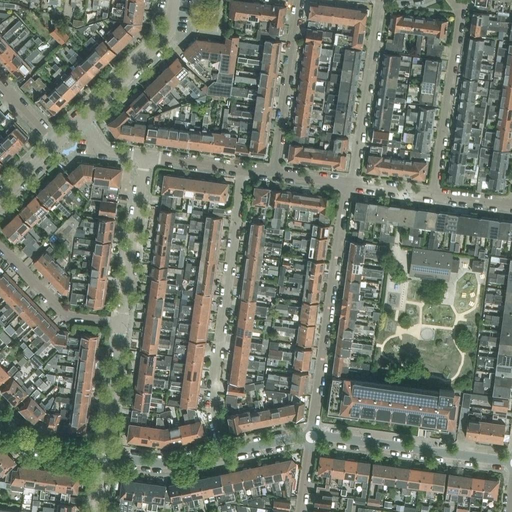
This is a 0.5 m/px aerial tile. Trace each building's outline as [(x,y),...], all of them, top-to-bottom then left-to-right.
[(110,12),(112,12),(113,7),(143,11),(143,9),(144,9),(145,0),(144,0),(126,0),(126,4),(117,3),(117,4),(111,3),(110,12)] [(244,1),(243,1),(242,1),(242,2),(240,1),(240,0),(238,0),(231,0),(230,8),(229,8),(228,16),(235,17),(234,27),(240,27),(240,22),(246,23),(247,18),(249,2),(249,1),(249,2),(244,2),(244,1)] [(498,12),(498,15),(501,15),(506,16),(508,16),(509,13),(503,12),(504,2),(503,1),(503,0),(507,0),(511,0),(510,0),(500,0),(498,12)] [(250,3),(250,2),(249,1),(249,2),(247,18),(246,23),(245,28),(251,29),(252,19),(259,20),(261,3),(253,2),(253,3),(250,3)] [(320,27),(323,5),(317,4),(317,3),(310,2),(309,8),(310,8),(309,12),(308,19),(311,19),(311,18),(316,19),(316,22),(309,21),(308,26),(320,28),(320,27)] [(256,38),(265,40),(274,41),(275,33),(282,34),(282,33),(283,25),(284,21),(285,21),(285,20),(286,9),(287,9),(287,8),(286,8),(284,6),(284,5),(275,4),(275,5),(271,4),(271,5),(265,4),(265,3),(261,3),(259,20),(256,38)] [(323,5),(320,27),(325,27),(326,21),(332,21),(334,6),(332,6),(328,5),(323,5)] [(334,6),(332,21),(338,22),(337,27),(342,28),(345,8),(340,7),(340,6),(336,6),(334,6)] [(124,14),(123,20),(142,23),(143,14),(142,14),(143,11),(113,7),(112,12),(124,14)] [(341,32),(341,33),(351,35),(352,35),(354,24),(356,9),(354,9),(354,8),(350,8),(345,8),(342,28),(342,32),(341,32)] [(335,33),(334,44),(357,47),(361,48),(363,37),(363,36),(364,36),(365,31),(364,31),(366,16),(367,17),(369,10),(361,9),(361,10),(356,9),(354,24),(352,35),(351,35),(341,33),(335,33)] [(501,15),(498,15),(497,15),(496,21),(488,20),(489,14),(478,13),(473,12),(473,13),(472,13),(471,20),(472,20),(472,23),(499,26),(500,21),(501,15)] [(387,43),(386,43),(386,49),(391,50),(397,51),(403,16),(403,15),(398,14),(397,13),(394,13),(393,14),(391,14),(389,29),(395,30),(394,40),(393,44),(387,43)] [(511,21),(511,23),(505,22),(506,16),(501,15),(500,21),(499,26),(511,27),(511,21)] [(405,31),(412,32),(414,18),(412,17),(411,16),(408,16),(407,17),(403,16),(397,51),(402,51),(405,31)] [(412,32),(417,33),(415,53),(420,53),(423,33),(425,19),(420,18),(420,17),(416,17),(416,18),(414,18),(412,32)] [(428,43),(428,44),(427,49),(426,55),(432,55),(431,55),(432,49),(436,20),(431,20),(431,19),(428,18),(427,19),(425,19),(423,33),(428,34),(426,43),(428,43)] [(443,50),(444,50),(444,45),(439,44),(440,36),(445,36),(448,21),(446,21),(445,20),(442,19),(441,20),(436,19),(436,20),(432,49),(431,55),(432,55),(442,56),(443,50)] [(0,39),(0,54),(10,44),(5,40),(23,23),(19,20),(2,36),(3,37),(0,39)] [(131,37),(137,31),(140,28),(141,24),(115,21),(113,22),(117,26),(113,30),(126,44),(132,38),(131,37)] [(499,31),(499,26),(472,23),(472,25),(470,25),(469,33),(470,33),(470,34),(475,34),(486,36),(487,29),(499,31)] [(58,25),(50,33),(61,45),(69,36),(58,25)] [(89,25),(77,29),(81,33),(90,26),(89,25)] [(511,27),(499,26),(499,31),(510,32),(509,38),(511,38),(511,27)] [(98,32),(113,48),(117,52),(118,51),(117,51),(119,49),(120,50),(126,44),(113,30),(108,35),(102,28),(98,32)] [(332,32),(330,32),(324,31),(312,29),(307,29),(306,35),(305,34),(305,39),(306,39),(305,41),(321,43),(322,36),(331,37),(330,43),(334,44),(335,33),(332,33),(332,32)] [(0,59),(5,64),(17,52),(13,48),(25,36),(28,33),(25,30),(22,33),(10,44),(0,54),(0,59)] [(234,73),(238,46),(239,36),(224,34),(224,35),(226,35),(225,44),(223,44),(220,59),(219,71),(221,71),(234,73)] [(243,36),(239,36),(238,46),(240,47),(246,48),(247,43),(242,42),(243,36)] [(110,59),(116,53),(115,53),(115,52),(103,40),(98,44),(91,37),(88,40),(107,60),(109,59),(110,59)] [(484,40),(474,38),(469,38),(469,39),(468,40),(468,42),(469,43),(468,47),(493,51),(494,46),(491,46),(483,45),(484,40)] [(5,64),(7,66),(6,66),(12,72),(25,60),(24,59),(22,56),(20,55),(33,42),(30,39),(17,52),(5,64)] [(209,58),(212,42),(209,42),(209,41),(196,39),(191,44),(202,57),(209,77),(211,77),(212,68),(208,67),(209,58)] [(106,62),(107,60),(88,40),(84,44),(91,51),(87,55),(100,69),(106,63),(106,62)] [(281,42),(274,41),(265,40),(264,46),(255,45),(255,44),(247,43),(246,48),(279,53),(280,48),(281,48),(282,45),(281,44),(281,42)] [(220,59),(223,44),(222,44),(222,43),(214,41),(214,42),(212,42),(209,58),(208,67),(212,68),(211,77),(218,78),(220,78),(221,71),(219,71),(220,59)] [(333,49),(331,49),(321,48),(321,43),(305,41),(305,42),(304,43),(304,46),(305,47),(304,52),(330,56),(332,56),(333,49)] [(511,42),(509,42),(508,48),(502,47),(498,47),(498,51),(511,53),(511,42)] [(29,61),(31,59),(33,56),(44,46),(41,43),(27,56),(24,59),(25,60),(12,72),(13,71),(14,73),(14,74),(19,80),(32,68),(32,67),(34,65),(29,61)] [(209,77),(202,57),(191,44),(185,50),(185,51),(183,53),(200,71),(206,77),(209,77)] [(360,61),(360,57),(361,56),(362,53),(361,52),(361,50),(345,48),(344,54),(339,53),(340,47),(335,46),(334,57),(360,61)] [(280,57),(279,56),(279,53),(246,48),(240,47),(239,52),(254,55),(255,53),(263,54),(263,56),(262,60),(262,61),(278,63),(278,61),(279,62),(280,57)] [(481,59),(482,56),(482,54),(493,55),(493,51),(468,47),(467,51),(466,52),(466,57),(481,59)] [(72,56),(76,52),(71,48),(68,51),(72,56)] [(511,53),(498,51),(497,55),(502,56),(507,56),(506,63),(511,63),(511,53)] [(100,69),(87,55),(83,59),(80,56),(76,52),(72,56),(92,76),(93,74),(94,75),(100,69)] [(319,61),(329,62),(330,56),(304,52),(303,57),(302,58),(302,61),(302,62),(302,64),(318,66),(319,61)] [(412,56),(408,56),(407,61),(400,60),(401,56),(401,55),(390,54),(385,53),(385,55),(384,56),(383,59),(384,60),(383,64),(410,67),(412,56)] [(71,70),(84,84),(90,78),(90,77),(92,76),(72,56),(69,59),(75,66),(71,70)] [(188,85),(193,91),(199,97),(206,95),(207,95),(207,94),(203,90),(202,91),(191,81),(185,76),(191,70),(178,57),(172,63),(172,64),(171,65),(170,65),(169,65),(188,85)] [(239,57),(238,61),(261,65),(260,71),(272,73),(277,73),(277,72),(278,71),(278,68),(277,67),(278,63),(262,61),(262,60),(239,57)] [(360,61),(334,57),(333,61),(337,61),(343,62),(342,68),(358,71),(358,69),(359,68),(360,66),(359,64),(360,61)] [(481,64),(481,59),(466,57),(465,61),(466,62),(465,66),(490,70),(491,65),(481,64)] [(442,60),(426,58),(425,65),(415,63),(414,68),(440,71),(441,67),(442,66),(442,63),(441,62),(442,60)] [(501,63),(501,62),(496,61),(495,71),(511,74),(511,63),(506,63),(501,63)] [(327,79),(328,72),(318,71),(318,66),(302,64),(302,65),(301,66),(301,69),(301,70),(301,76),(317,78),(317,77),(327,79)] [(406,71),(405,77),(409,78),(410,67),(383,64),(383,68),(382,69),(381,71),(382,73),(382,74),(398,76),(399,70),(406,71)] [(167,67),(161,73),(174,87),(179,82),(184,88),(188,85),(169,65),(169,66),(169,67),(168,68),(167,67)] [(464,76),(469,76),(478,78),(479,72),(489,73),(490,73),(490,70),(465,66),(465,70),(464,71),(463,74),(464,75),(464,76)] [(56,71),(76,91),(77,89),(78,90),(84,84),(71,70),(67,75),(59,67),(56,71)] [(331,73),(331,77),(357,81),(357,77),(358,76),(359,74),(358,72),(358,71),(342,68),(341,75),(331,73)] [(439,76),(440,71),(414,68),(412,68),(411,76),(414,77),(414,73),(423,74),(423,80),(438,82),(439,80),(440,80),(440,77),(439,76)] [(75,94),(74,93),(76,91),(56,71),(52,74),(57,80),(53,83),(55,86),(69,99),(75,94)] [(234,73),(221,71),(220,78),(218,78),(218,82),(214,81),(208,87),(207,94),(231,97),(231,95),(232,91),(232,86),(234,73)] [(511,74),(495,71),(494,75),(504,77),(503,83),(511,84),(511,74)] [(154,80),(153,81),(175,104),(179,103),(169,92),(174,87),(161,73),(155,79),(156,80),(155,81),(154,80)] [(236,76),(235,80),(235,81),(259,84),(275,86),(275,82),(276,81),(277,78),(276,77),(276,75),(271,75),(260,73),(259,79),(236,76)] [(380,85),(403,87),(404,83),(397,82),(398,76),(382,74),(382,76),(381,77),(380,79),(381,81),(380,85)] [(299,89),(325,92),(324,92),(325,86),(316,85),(317,78),(301,76),(300,79),(299,80),(299,82),(299,84),(299,89)] [(69,99),(55,86),(51,90),(38,77),(35,80),(35,81),(40,86),(60,106),(62,105),(62,106),(68,100),(69,99)] [(355,92),(355,90),(356,89),(357,86),(356,85),(357,81),(331,77),(330,81),(331,82),(340,83),(339,89),(355,92)] [(478,80),(463,77),(463,79),(462,80),(462,82),(463,83),(462,88),(487,92),(489,81),(485,80),(484,87),(477,86),(478,80)] [(410,81),(409,89),(437,93),(438,88),(439,88),(439,85),(438,84),(438,82),(423,80),(422,86),(412,85),(413,81),(410,81)] [(148,93),(158,102),(162,98),(170,106),(175,104),(153,81),(152,82),(153,83),(152,84),(151,83),(145,89),(148,93)] [(502,90),(490,88),(489,93),(511,96),(511,84),(503,83),(502,90)] [(232,86),(232,91),(273,96),(274,92),(275,93),(275,88),(275,86),(259,84),(258,90),(232,86)] [(378,92),(379,93),(379,95),(395,97),(396,91),(403,92),(403,88),(403,87),(380,85),(380,88),(379,90),(378,92)] [(58,109),(60,106),(40,86),(36,89),(42,95),(42,96),(41,95),(38,98),(39,98),(37,101),(40,104),(39,104),(44,110),(45,109),(51,115),(52,116),(58,109)] [(461,93),(460,94),(459,98),(475,101),(476,94),(487,95),(487,92),(462,88),(461,93)] [(314,97),(324,98),(325,92),(299,89),(298,93),(297,94),(297,97),(297,98),(297,100),(313,102),(314,97)] [(328,94),(327,98),(353,102),(354,98),(355,97),(355,94),(355,93),(355,92),(339,89),(338,95),(329,94),(328,94)] [(409,89),(408,94),(420,95),(419,102),(435,104),(436,102),(437,101),(437,99),(436,98),(437,93),(409,89)] [(159,106),(148,95),(144,91),(142,93),(130,104),(131,104),(127,108),(126,107),(126,108),(126,109),(125,110),(130,115),(133,119),(134,118),(135,117),(139,113),(138,112),(141,110),(144,107),(149,103),(155,110),(159,106)] [(193,91),(190,94),(195,99),(199,97),(193,91)] [(267,106),(272,107),(272,105),(273,104),(274,102),(273,100),(273,96),(232,91),(231,95),(257,99),(256,105),(267,106)] [(511,96),(489,93),(487,104),(490,104),(491,105),(492,98),(501,99),(500,106),(511,107),(511,96)] [(199,97),(195,99),(195,104),(205,105),(206,95),(199,97)] [(394,101),(401,102),(402,98),(395,97),(379,95),(378,99),(377,100),(377,103),(377,104),(377,105),(393,107),(394,101)] [(353,102),(327,98),(327,102),(337,103),(336,110),(352,112),(352,111),(353,110),(354,107),(353,106),(353,102)] [(475,101),(459,98),(459,103),(460,104),(459,109),(479,112),(484,113),(485,108),(474,107),(475,101)] [(313,102),(297,100),(297,101),(296,102),(296,105),(296,106),(295,111),(321,115),(322,110),(312,109),(313,102)] [(271,109),(266,108),(255,107),(255,113),(235,110),(236,104),(232,104),(230,115),(254,118),(254,117),(270,120),(271,116),(272,115),(272,112),(271,111),(271,109)] [(511,107),(500,106),(499,112),(494,112),(495,105),(491,105),(490,104),(488,115),(511,118),(511,107)] [(392,113),(393,107),(377,105),(377,107),(376,108),(375,111),(376,112),(376,116),(398,119),(399,115),(399,114),(392,113)] [(435,108),(430,107),(419,106),(419,112),(410,111),(411,109),(408,108),(407,115),(410,116),(433,119),(434,115),(435,114),(435,111),(434,110),(435,108)] [(133,119),(130,115),(125,110),(124,109),(123,110),(124,110),(116,117),(107,124),(116,138),(132,140),(133,140),(136,119),(135,117),(134,118),(133,119)] [(457,115),(457,117),(457,118),(457,119),(472,121),(473,115),(478,116),(479,112),(459,109),(458,114),(457,115)] [(160,114),(160,117),(165,118),(170,118),(171,110),(160,114)] [(350,123),(351,119),(352,118),(352,115),(352,114),(352,112),(336,110),(335,116),(325,114),(324,119),(350,123)] [(310,125),(311,118),(323,119),(323,115),(321,115),(295,111),(295,116),(294,117),(294,120),(294,121),(294,122),(310,125)] [(144,135),(147,117),(147,114),(142,114),(139,113),(135,117),(136,119),(133,140),(141,141),(141,140),(144,140),(144,135)] [(202,130),(200,148),(203,148),(203,149),(210,150),(210,149),(212,149),(215,133),(215,132),(207,131),(209,116),(204,115),(202,130)] [(498,120),(497,125),(497,127),(511,128),(511,118),(488,115),(487,118),(491,119),(494,119),(498,120)] [(223,116),(221,133),(215,132),(215,133),(212,149),(213,150),(213,151),(219,151),(220,150),(223,151),(227,124),(226,124),(227,120),(227,117),(223,116)] [(374,126),(390,129),(391,122),(398,123),(398,119),(376,116),(375,120),(374,121),(373,123),(374,125),(374,126)] [(409,120),(417,121),(416,128),(431,130),(432,128),(433,127),(433,124),(432,123),(433,119),(410,116),(409,120)] [(153,126),(148,125),(146,135),(146,140),(147,141),(153,142),(153,141),(156,142),(160,117),(154,117),(153,126)] [(163,127),(165,118),(160,117),(156,142),(160,142),(160,143),(165,144),(165,143),(167,143),(169,127),(168,127),(167,128),(163,127)] [(244,126),(244,127),(268,130),(269,126),(270,125),(271,122),(270,121),(270,120),(254,117),(254,118),(253,124),(244,122),(244,126)] [(334,124),(333,131),(349,133),(349,131),(350,130),(350,128),(350,126),(350,123),(324,119),(324,123),(334,124)] [(471,127),(472,121),(457,119),(456,130),(481,133),(482,129),(471,127)] [(177,145),(180,121),(175,120),(174,128),(169,127),(167,143),(168,143),(168,144),(173,145),(173,144),(177,145)] [(180,121),(177,145),(180,145),(180,146),(186,147),(186,146),(187,146),(189,130),(191,122),(185,122),(185,121),(182,121),(180,121)] [(191,122),(189,130),(187,146),(191,146),(191,147),(197,148),(197,147),(200,148),(202,130),(200,130),(201,126),(195,125),(195,121),(191,121),(191,122)] [(292,133),(297,133),(313,136),(314,131),(309,130),(310,125),(294,122),(294,124),(293,125),(292,128),(293,129),(292,133)] [(14,123),(10,127),(5,131),(8,135),(9,134),(20,146),(21,146),(20,146),(21,144),(22,145),(29,138),(21,131),(22,130),(17,125),(16,125),(14,123)] [(233,152),(235,152),(236,143),(237,137),(230,136),(231,125),(227,124),(223,151),(228,152),(229,153),(232,153),(233,152)] [(268,130),(244,127),(243,131),(252,132),(251,138),(267,140),(267,139),(268,138),(269,135),(268,134),(268,130)] [(496,133),(489,131),(485,131),(485,135),(511,139),(511,135),(511,134),(511,130),(511,129),(511,128),(497,127),(496,133)] [(407,133),(406,137),(430,140),(430,136),(432,135),(432,133),(431,131),(431,130),(416,128),(415,134),(407,133)] [(386,146),(387,146),(400,148),(401,142),(401,141),(388,139),(389,131),(379,130),(374,129),(372,141),(377,142),(387,143),(386,146)] [(474,141),(474,136),(480,137),(481,133),(456,130),(454,140),(475,143),(475,141),(474,141)] [(326,137),(325,142),(329,142),(330,138),(335,139),(337,137),(337,133),(326,132),(326,137)] [(15,152),(20,147),(21,146),(20,146),(9,134),(8,135),(4,138),(0,134),(0,141),(1,142),(12,153),(13,154),(12,153),(14,151),(15,152)] [(306,137),(292,135),(291,144),(289,144),(288,152),(290,152),(289,157),(288,157),(288,158),(289,158),(291,160),(290,161),(291,161),(291,160),(300,161),(304,139),(305,139),(306,137)] [(509,149),(509,148),(510,147),(511,144),(510,143),(511,139),(485,135),(484,139),(488,139),(495,140),(493,147),(509,149)] [(315,138),(306,137),(305,139),(304,139),(300,161),(303,162),(303,163),(311,164),(313,147),(308,146),(309,143),(314,144),(315,138)] [(346,153),(347,146),(348,139),(337,137),(335,139),(333,150),(334,150),(332,166),(341,167),(341,168),(342,168),(342,167),(344,165),(345,166),(345,165),(344,165),(345,159),(346,159),(346,153)] [(413,149),(428,151),(428,149),(430,148),(430,146),(429,145),(430,140),(406,137),(406,141),(414,143),(413,149)] [(264,156),(265,157),(267,146),(266,146),(267,140),(251,138),(250,145),(245,144),(238,144),(236,143),(235,152),(250,155),(251,156),(254,156),(255,155),(259,156),(260,157),(263,157),(264,156)] [(454,140),(454,141),(453,142),(453,144),(453,145),(453,150),(478,154),(479,149),(475,149),(476,146),(475,146),(475,143),(454,140)] [(0,156),(5,162),(5,161),(5,160),(6,159),(7,160),(13,154),(12,153),(1,142),(0,141),(0,156)] [(313,147),(311,164),(319,165),(319,164),(322,164),(325,142),(320,141),(319,147),(313,147)] [(329,149),(329,142),(325,142),(322,164),(324,165),(324,166),(332,167),(332,166),(334,150),(333,150),(329,149)] [(377,156),(370,155),(367,171),(369,171),(370,172),(373,172),(374,172),(379,172),(383,145),(382,145),(382,147),(376,146),(371,146),(370,151),(378,152),(377,156)] [(387,146),(386,146),(383,145),(379,172),(383,172),(385,174),(387,174),(388,173),(390,173),(392,158),(385,157),(386,147),(387,147),(387,146)] [(509,152),(509,151),(494,149),(493,154),(485,153),(486,148),(481,147),(479,157),(481,157),(507,161),(508,156),(509,156),(509,153),(509,152)] [(405,150),(400,149),(398,159),(392,158),(390,173),(392,174),(393,175),(395,175),(397,174),(401,175),(404,159),(405,150)] [(466,163),(467,156),(473,157),(478,158),(478,154),(453,150),(452,155),(451,156),(450,160),(466,163)] [(409,160),(404,159),(401,175),(403,175),(404,176),(406,176),(408,176),(412,176),(416,151),(411,151),(409,160)] [(424,178),(426,162),(420,161),(421,152),(416,151),(412,176),(412,177),(417,177),(418,178),(421,179),(422,178),(424,178)] [(491,162),(491,168),(506,170),(506,169),(507,168),(507,166),(507,165),(507,161),(481,157),(480,157),(479,157),(478,164),(478,165),(480,166),(483,166),(484,161),(491,162)] [(465,168),(466,163),(450,160),(449,165),(450,166),(450,171),(477,175),(478,170),(477,170),(473,170),(465,168)] [(104,187),(106,167),(78,163),(77,168),(75,170),(74,169),(68,175),(69,176),(79,187),(79,188),(86,195),(86,197),(89,199),(91,200),(101,201),(101,199),(102,193),(103,187),(104,187)] [(101,199),(112,200),(117,201),(119,184),(120,184),(122,172),(121,172),(121,169),(119,169),(119,168),(107,166),(107,167),(106,167),(104,187),(103,187),(102,193),(101,199)] [(479,174),(479,175),(505,179),(505,175),(506,174),(506,172),(506,171),(506,170),(491,168),(490,173),(484,172),(479,171),(479,174)] [(73,199),(77,195),(69,187),(73,183),(62,172),(61,172),(61,171),(55,177),(55,178),(53,180),(73,199)] [(448,182),(462,183),(463,177),(471,178),(477,179),(477,175),(450,171),(449,176),(448,177),(447,179),(448,180),(448,182)] [(165,208),(171,209),(176,176),(172,176),(171,175),(168,174),(167,175),(165,175),(163,187),(162,188),(162,190),(163,191),(163,192),(162,200),(161,200),(161,207),(165,208)] [(479,175),(478,179),(483,180),(489,181),(488,187),(503,189),(503,188),(504,187),(504,185),(504,184),(505,179),(479,175)] [(176,176),(171,209),(175,209),(177,194),(184,195),(186,178),(185,178),(184,177),(181,176),(179,177),(176,176)] [(186,178),(184,195),(190,195),(189,204),(193,205),(196,179),(193,179),(192,178),(188,177),(187,178),(186,178)] [(204,197),(207,181),(205,181),(204,179),(201,179),(200,180),(196,179),(193,205),(197,205),(198,196),(204,197)] [(51,181),(45,187),(57,199),(61,195),(69,203),(73,199),(53,180),(52,181),(51,181)] [(210,198),(209,207),(208,213),(213,214),(217,182),(213,182),(212,180),(209,180),(208,181),(207,181),(204,197),(210,198)] [(223,215),(224,209),(217,208),(218,201),(219,201),(219,199),(225,200),(225,199),(226,199),(227,196),(226,195),(228,184),(226,183),(225,182),(222,182),(221,183),(217,182),(213,214),(223,215)] [(265,223),(269,189),(263,188),(263,187),(257,186),(257,187),(255,187),(254,198),(253,198),(253,201),(253,202),(253,203),(263,204),(261,215),(252,214),(251,221),(265,223)] [(68,210),(57,199),(45,187),(45,188),(44,189),(43,188),(37,194),(38,195),(49,207),(54,202),(68,216),(71,213),(68,210)] [(277,218),(282,191),(277,190),(276,189),(273,189),(272,190),(271,189),(269,204),(276,205),(274,218),(277,218)] [(282,191),(277,218),(281,219),(283,206),(289,207),(291,193),(290,193),(290,191),(287,191),(286,192),(282,191)] [(291,193),(289,207),(296,208),(294,219),(298,219),(299,212),(299,208),(301,194),(297,193),(296,192),(293,192),(292,193),(291,193)] [(299,212),(298,219),(308,221),(312,196),(307,195),(307,194),(304,193),(303,194),(302,194),(301,194),(299,208),(306,209),(305,213),(299,212)] [(77,195),(73,199),(79,205),(83,202),(77,195)] [(312,196),(308,221),(312,221),(313,210),(320,211),(322,197),(321,197),(321,196),(318,195),(317,196),(312,196)] [(44,212),(48,208),(40,200),(36,197),(35,196),(29,202),(30,203),(28,205),(48,224),(55,232),(58,228),(51,221),(52,220),(44,212)] [(331,216),(331,215),(331,211),(332,211),(332,208),(332,207),(333,198),(322,196),(322,197),(320,211),(318,222),(325,223),(330,224),(331,216)] [(116,209),(117,203),(112,202),(101,201),(91,200),(91,204),(92,204),(100,206),(99,213),(115,216),(115,214),(116,213),(117,210),(116,209)] [(359,232),(353,231),(352,239),(356,240),(362,240),(364,229),(367,203),(365,203),(365,201),(358,200),(358,201),(357,201),(355,218),(361,218),(359,232)] [(367,203),(364,229),(368,230),(369,220),(376,220),(378,203),(370,202),(370,204),(367,203)] [(376,220),(382,221),(379,241),(384,241),(388,206),(386,206),(386,204),(378,203),(376,220)] [(36,220),(51,235),(55,232),(48,224),(28,205),(26,206),(20,212),(24,216),(32,224),(36,220)] [(396,223),(397,223),(399,207),(398,207),(398,206),(391,205),(391,207),(388,206),(384,241),(390,242),(389,244),(394,245),(395,236),(389,235),(390,222),(396,223)] [(400,224),(404,224),(410,225),(409,237),(413,237),(417,210),(414,210),(414,208),(407,207),(407,208),(402,207),(399,207),(397,223),(400,224)] [(179,216),(179,212),(160,209),(160,213),(159,214),(158,218),(159,219),(159,220),(174,222),(175,216),(179,216)] [(424,237),(418,236),(419,226),(425,227),(427,210),(420,209),(419,210),(417,210),(413,237),(412,245),(423,247),(424,237)] [(425,227),(431,228),(428,248),(433,248),(437,213),(435,212),(435,211),(427,210),(425,227)] [(440,229),(446,230),(448,214),(448,213),(440,212),(440,213),(437,213),(433,248),(437,249),(440,229)] [(33,244),(36,241),(37,240),(26,230),(30,225),(22,217),(19,214),(18,213),(12,219),(12,220),(11,222),(30,242),(33,244)] [(451,231),(450,241),(449,248),(454,249),(458,216),(456,215),(456,214),(448,213),(448,214),(446,230),(451,231)] [(80,222),(79,222),(73,215),(72,214),(63,224),(58,228),(58,229),(53,234),(68,249),(72,249),(74,235),(80,222)] [(461,216),(458,216),(454,249),(454,251),(460,252),(461,244),(459,242),(460,232),(466,233),(469,215),(461,214),(461,216)] [(218,217),(207,215),(206,222),(190,220),(190,224),(221,228),(222,224),(223,224),(223,220),(223,219),(223,218),(218,217)] [(469,215),(466,233),(472,234),(471,243),(476,244),(479,218),(477,218),(477,216),(469,215)] [(114,221),(114,219),(109,219),(99,217),(98,222),(90,221),(82,220),(80,226),(89,227),(113,230),(113,226),(114,227),(115,221),(114,221)] [(476,244),(475,249),(474,254),(474,256),(484,257),(485,251),(485,249),(480,249),(480,245),(481,235),(487,236),(489,218),(482,217),(481,219),(479,218),(476,244)] [(487,236),(493,236),(491,253),(495,254),(500,221),(497,221),(497,219),(489,218),(487,236)] [(174,222),(159,220),(158,224),(157,225),(157,229),(157,230),(157,231),(173,233),(174,226),(177,227),(183,228),(183,234),(186,234),(188,224),(174,222)] [(500,254),(502,238),(508,238),(510,221),(502,220),(502,221),(500,221),(495,254),(500,254)] [(265,223),(251,221),(250,226),(249,227),(248,230),(249,231),(249,232),(266,235),(265,236),(266,236),(266,231),(273,232),(274,228),(270,228),(264,227),(265,224),(265,223)] [(26,245),(30,242),(11,222),(9,224),(8,223),(2,229),(3,230),(9,236),(8,237),(13,242),(14,241),(18,238),(18,237),(26,245)] [(324,225),(305,222),(304,226),(312,227),(312,233),(323,235),(328,236),(328,232),(329,231),(330,228),(329,227),(329,226),(324,225)] [(221,228),(190,224),(189,228),(204,230),(203,236),(220,239),(220,238),(221,237),(222,234),(221,232),(221,228)] [(96,238),(106,240),(111,241),(112,239),(113,239),(113,234),(112,233),(113,230),(89,227),(89,232),(96,233),(96,238)] [(173,233),(157,231),(157,234),(156,235),(155,239),(156,240),(156,242),(171,243),(172,237),(186,239),(186,234),(183,234),(173,233)] [(248,243),(272,246),(272,242),(265,241),(266,236),(265,236),(266,235),(249,232),(249,234),(248,234),(247,238),(248,239),(248,243)] [(220,239),(203,236),(203,243),(194,241),(195,235),(190,235),(189,245),(218,249),(219,245),(220,244),(220,241),(220,240),(220,239)] [(327,238),(322,237),(311,235),(311,241),(302,240),(301,244),(326,248),(326,244),(327,243),(328,240),(327,239),(327,238)] [(403,236),(402,244),(412,245),(413,237),(409,237),(403,236)] [(111,242),(106,242),(79,238),(78,242),(94,244),(93,251),(93,252),(110,254),(110,253),(111,253),(112,247),(111,247),(111,242)] [(349,250),(380,254),(385,255),(387,245),(382,245),(381,250),(374,249),(374,250),(365,248),(366,243),(356,241),(351,241),(351,242),(350,242),(349,246),(351,247),(350,250),(349,250)] [(25,246),(22,249),(29,257),(33,253),(37,249),(33,244),(30,242),(26,245),(25,246)] [(154,250),(154,251),(154,252),(170,254),(171,248),(180,249),(181,245),(171,243),(156,242),(155,245),(154,246),(154,250)] [(246,253),(251,254),(263,256),(264,249),(271,250),(272,246),(248,243),(247,247),(246,248),(246,251),(246,252),(246,253)] [(309,255),(320,257),(324,258),(325,256),(326,255),(326,252),(325,251),(326,248),(301,244),(300,248),(309,249),(309,255)] [(201,257),(217,260),(217,259),(218,258),(219,254),(218,253),(218,249),(189,245),(188,249),(193,250),(199,251),(202,251),(201,257)] [(53,249),(50,246),(37,258),(33,262),(35,264),(39,269),(53,257),(49,253),(53,249)] [(271,250),(271,254),(280,255),(281,247),(272,246),(271,250)] [(110,254),(93,252),(93,251),(74,248),(73,253),(93,256),(92,262),(92,263),(108,265),(108,264),(109,265),(110,258),(109,258),(110,254)] [(448,281),(450,271),(458,272),(459,260),(451,259),(452,253),(413,248),(410,276),(448,281)] [(380,254),(349,250),(349,251),(350,251),(349,254),(348,254),(348,258),(349,258),(349,260),(364,262),(364,256),(379,258),(380,254)] [(153,263),(168,265),(169,259),(179,260),(180,256),(170,254),(154,252),(154,256),(153,257),(152,261),(153,262),(153,263)] [(263,258),(246,255),(246,257),(245,258),(244,261),(245,262),(244,266),(269,269),(270,265),(262,264),(263,258)] [(56,260),(53,257),(39,269),(44,275),(45,274),(47,275),(63,259),(60,256),(56,260)] [(511,258),(499,257),(499,261),(510,263),(509,269),(511,269),(511,258)] [(63,259),(47,275),(48,277),(48,278),(52,283),(66,270),(62,266),(66,262),(63,259)] [(216,263),(217,262),(200,259),(199,266),(192,265),(192,263),(187,262),(186,264),(186,268),(215,273),(216,269),(217,268),(217,265),(216,263)] [(324,263),(324,261),(308,259),(307,265),(295,263),(295,267),(295,268),(307,269),(323,271),(323,268),(324,267),(325,264),(324,263)] [(92,263),(92,262),(74,260),(74,264),(91,267),(90,273),(90,274),(106,276),(107,275),(108,275),(108,269),(107,269),(108,265),(92,263)] [(347,268),(346,269),(382,274),(383,270),(363,267),(364,262),(349,260),(348,261),(347,261),(347,265),(348,265),(347,268)] [(483,267),(484,261),(473,260),(473,265),(472,270),(483,272),(483,267)] [(182,280),(183,270),(181,269),(157,266),(152,265),(152,269),(151,270),(150,274),(151,275),(151,276),(166,278),(167,271),(177,273),(176,279),(182,280)] [(243,275),(243,276),(260,279),(260,272),(269,273),(269,269),(244,266),(244,270),(243,271),(242,274),(243,275)] [(489,266),(488,277),(497,278),(497,273),(494,273),(495,267),(489,266)] [(215,277),(215,273),(186,268),(184,279),(189,279),(190,279),(191,273),(196,274),(195,280),(198,280),(198,281),(214,283),(214,282),(215,281),(215,278),(215,277)] [(293,277),(321,281),(322,277),(323,277),(323,274),(322,273),(323,271),(307,269),(306,275),(294,273),(293,277)] [(361,280),(362,275),(382,278),(382,274),(346,269),(346,270),(347,270),(347,273),(346,273),(345,277),(346,277),(346,278),(361,280)] [(508,275),(497,273),(497,278),(511,279),(511,269),(509,269),(508,275)] [(68,294),(68,289),(70,276),(68,275),(66,274),(69,272),(66,270),(52,283),(58,289),(59,288),(60,289),(59,290),(62,293),(68,294)] [(89,278),(88,284),(105,287),(105,285),(106,286),(107,279),(106,279),(106,276),(90,274),(90,273),(73,271),(72,275),(89,278)] [(10,277),(5,272),(0,276),(0,289),(11,280),(9,278),(10,277)] [(175,284),(166,283),(166,278),(151,276),(150,283),(151,283),(151,285),(178,289),(178,285),(181,286),(182,280),(176,279),(175,284)] [(260,279),(243,276),(243,278),(242,279),(241,282),(242,283),(241,287),(275,291),(275,287),(259,285),(260,279)] [(298,282),(297,287),(304,288),(304,289),(320,291),(320,290),(321,290),(322,285),(321,285),(321,281),(293,277),(289,277),(289,281),(298,282)] [(344,287),(344,288),(371,291),(372,288),(372,287),(360,286),(361,280),(346,278),(346,280),(345,280),(344,284),(345,284),(345,287),(344,287)] [(496,282),(507,284),(506,290),(511,290),(511,279),(497,278),(496,281),(496,282)] [(211,294),(212,294),(212,292),(213,291),(214,288),(213,287),(214,283),(198,281),(198,280),(195,280),(190,279),(189,279),(189,284),(197,285),(196,291),(211,294)] [(0,295),(2,294),(5,298),(18,286),(13,281),(12,282),(11,280),(0,289),(0,295)] [(88,288),(87,295),(103,297),(104,296),(105,296),(106,289),(105,289),(105,287),(88,284),(73,282),(73,285),(77,285),(77,287),(88,288)] [(178,289),(151,285),(150,288),(149,288),(148,294),(165,297),(165,291),(177,293),(178,289)] [(7,309),(24,293),(22,292),(23,291),(18,286),(5,298),(8,302),(4,306),(7,309)] [(257,293),(260,293),(259,294),(275,296),(275,291),(241,287),(241,291),(240,292),(239,295),(240,296),(240,298),(256,300),(257,293)] [(303,299),(318,301),(319,300),(320,299),(320,296),(319,295),(320,291),(304,289),(304,288),(297,287),(292,287),(292,291),(303,292),(303,299)] [(343,291),(342,296),(344,296),(343,297),(359,299),(362,299),(362,295),(373,297),(373,295),(373,291),(371,291),(344,288),(345,289),(344,292),(343,291)] [(194,301),(211,303),(212,297),(211,297),(211,294),(196,291),(189,290),(182,289),(182,294),(181,299),(187,300),(187,299),(188,299),(188,295),(195,296),(194,301)] [(505,295),(495,294),(494,299),(511,301),(511,290),(506,290),(505,295)] [(86,301),(86,306),(87,306),(88,306),(90,307),(91,306),(102,308),(102,306),(103,306),(104,300),(103,300),(103,297),(87,295),(72,292),(70,303),(76,304),(77,298),(86,299),(86,301)] [(18,312),(28,303),(31,300),(26,294),(25,295),(24,293),(7,309),(3,313),(7,317),(15,309),(18,312)] [(148,301),(148,303),(148,304),(175,307),(176,303),(164,302),(165,297),(148,294),(147,301),(148,301)] [(341,306),(367,310),(367,306),(358,304),(359,299),(343,297),(343,298),(341,298),(341,302),(342,303),(342,306),(341,306)] [(267,311),(273,311),(274,312),(276,302),(271,301),(271,307),(256,305),(256,300),(240,298),(239,304),(240,304),(240,307),(267,311)] [(181,308),(209,312),(209,309),(210,310),(211,303),(194,301),(193,306),(186,305),(187,300),(181,299),(181,304),(182,304),(181,308)] [(493,303),(504,304),(503,311),(511,311),(511,301),(494,299),(493,303)] [(33,301),(29,305),(20,313),(23,317),(19,321),(22,324),(39,309),(37,307),(38,306),(33,301)] [(318,304),(318,303),(313,302),(302,301),(301,306),(290,305),(289,309),(317,313),(317,309),(318,308),(319,306),(318,304)] [(147,306),(146,313),(162,315),(163,310),(174,311),(175,307),(148,304),(148,307),(147,306)] [(340,310),(339,315),(340,315),(340,316),(341,316),(346,317),(356,318),(357,313),(366,314),(367,310),(341,306),(340,307),(341,307),(341,310),(340,310)] [(237,316),(254,318),(255,313),(266,315),(267,311),(240,307),(239,310),(238,310),(237,316)] [(209,312),(181,308),(181,312),(180,312),(179,317),(184,318),(184,313),(193,314),(192,319),(208,321),(209,315),(208,315),(209,312)] [(40,311),(39,309),(22,324),(16,331),(19,334),(30,324),(33,327),(46,315),(41,310),(40,311)] [(299,321),(315,323),(316,321),(317,321),(317,318),(316,317),(317,313),(289,309),(289,313),(300,314),(299,321)] [(511,311),(503,311),(503,316),(492,315),(491,319),(511,322),(511,311)] [(145,319),(146,319),(145,322),(172,326),(173,322),(161,320),(162,315),(146,313),(145,319)] [(51,320),(46,315),(33,327),(36,331),(32,334),(36,338),(52,322),(50,321),(51,320)] [(264,329),(265,325),(257,324),(258,319),(254,318),(237,316),(237,322),(238,322),(237,325),(264,329)] [(339,325),(363,329),(364,324),(355,323),(356,318),(346,317),(341,316),(341,317),(339,317),(339,321),(340,321),(340,325),(339,324),(339,325)] [(178,322),(177,326),(206,330),(206,328),(207,328),(208,321),(192,319),(191,324),(178,322)] [(511,322),(491,319),(491,324),(501,325),(501,331),(511,332),(511,322)] [(43,337),(46,341),(58,330),(59,329),(54,323),(53,324),(52,322),(36,338),(32,342),(35,345),(43,337)] [(172,326),(145,322),(145,325),(144,325),(143,331),(160,333),(160,328),(171,330),(172,330),(172,326)] [(315,326),(315,325),(299,323),(298,329),(286,327),(286,331),(314,335),(315,335),(314,334),(314,331),(315,330),(316,327),(315,326)] [(237,328),(236,328),(235,334),(251,336),(252,331),(264,333),(264,329),(237,325),(237,328)] [(354,331),(363,332),(374,334),(374,330),(370,329),(363,329),(339,325),(339,326),(339,329),(338,329),(337,333),(338,334),(338,335),(353,337),(354,331)] [(201,339),(206,340),(207,333),(206,333),(206,330),(177,326),(177,330),(176,336),(181,337),(182,331),(190,332),(189,338),(201,339)] [(52,341),(59,348),(61,347),(64,344),(66,344),(67,342),(67,337),(68,331),(62,331),(61,331),(60,331),(58,330),(46,341),(43,344),(46,347),(51,343),(50,342),(52,341)] [(143,338),(143,341),(168,344),(169,344),(170,340),(159,338),(160,333),(143,331),(142,338),(143,338)] [(297,336),(296,343),(312,345),(313,344),(314,343),(314,340),(313,339),(314,336),(315,335),(314,335),(286,331),(285,335),(286,335),(297,336)] [(489,335),(489,340),(511,343),(511,332),(501,331),(500,337),(489,335)] [(82,333),(81,338),(81,339),(67,337),(67,342),(80,344),(97,346),(97,343),(98,344),(99,337),(98,337),(98,335),(88,334),(87,333),(84,333),(83,333),(82,333)] [(235,344),(262,347),(262,343),(251,341),(251,336),(235,334),(234,341),(235,341),(235,344)] [(7,335),(2,340),(6,344),(11,340),(7,335)] [(336,343),(336,344),(360,348),(361,343),(352,342),(353,337),(338,335),(338,336),(337,336),(336,340),(337,340),(337,343),(336,343)] [(205,342),(200,341),(189,339),(188,345),(180,344),(180,338),(177,338),(176,338),(175,347),(203,351),(204,349),(205,342)] [(511,343),(489,340),(488,345),(499,346),(498,352),(511,353),(511,343)] [(141,350),(157,352),(158,347),(168,348),(168,344),(143,341),(143,343),(142,343),(141,350)] [(283,355),(283,351),(279,350),(280,342),(270,341),(269,349),(268,353),(283,355)] [(97,347),(97,346),(80,344),(80,347),(76,347),(75,350),(69,349),(68,353),(75,354),(75,356),(95,359),(96,354),(97,354),(98,348),(97,347)] [(249,355),(250,349),(261,351),(262,347),(235,344),(234,346),(233,346),(232,352),(249,355)] [(335,348),(335,352),(336,352),(336,354),(350,356),(350,355),(351,350),(360,351),(360,348),(336,344),(336,345),(337,345),(336,348),(335,348)] [(28,347),(24,351),(30,357),(34,353),(28,347)] [(187,353),(186,358),(203,361),(204,354),(203,354),(203,351),(175,347),(174,351),(187,353)] [(312,351),(312,349),(307,348),(296,347),(295,352),(283,351),(283,355),(310,359),(311,355),(312,354),(312,352),(312,351)] [(140,361),(140,362),(167,365),(170,366),(172,356),(168,355),(166,355),(165,361),(156,359),(157,354),(145,352),(140,352),(139,358),(140,359),(140,361)] [(232,362),(259,365),(260,361),(248,360),(249,355),(232,352),(231,359),(232,359),(232,362)] [(486,358),(486,361),(511,364),(511,353),(498,352),(497,357),(486,356),(486,358)] [(334,355),(334,359),(335,359),(334,363),(358,367),(369,368),(370,363),(369,363),(350,361),(350,356),(336,354),(335,355),(334,355)] [(35,355),(29,360),(34,364),(39,359),(35,355)] [(77,367),(93,370),(94,369),(95,369),(96,362),(95,362),(95,359),(75,356),(68,355),(67,360),(78,361),(77,367)] [(283,355),(282,359),(294,360),(293,367),(309,369),(309,367),(310,366),(311,364),(310,363),(310,359),(283,355)] [(174,366),(201,370),(201,367),(202,367),(203,361),(186,358),(185,363),(178,362),(174,362),(174,366)] [(511,364),(486,361),(485,365),(496,366),(495,372),(495,373),(511,375),(511,364)] [(155,368),(166,369),(167,365),(140,362),(140,364),(139,364),(138,371),(154,373),(155,368)] [(231,364),(230,371),(246,373),(247,368),(259,369),(259,365),(232,362),(232,364),(231,364)] [(333,371),(333,372),(333,373),(338,373),(348,375),(348,370),(362,372),(361,376),(368,377),(369,368),(358,367),(334,363),(334,367),(333,367),(332,371),(333,371)] [(3,366),(0,369),(0,383),(3,380),(5,380),(17,369),(14,365),(7,371),(3,366)] [(77,372),(76,377),(75,378),(92,380),(92,379),(93,379),(94,373),(93,373),(93,370),(77,367),(67,366),(66,370),(77,372)] [(184,372),(183,377),(200,379),(201,373),(200,373),(201,370),(174,366),(172,366),(171,370),(184,372)] [(8,398),(21,385),(16,380),(22,374),(18,370),(6,382),(7,384),(5,386),(2,390),(2,391),(3,393),(8,398)] [(154,373),(138,371),(137,377),(138,377),(138,380),(165,383),(165,379),(153,378),(154,373)] [(229,381),(228,381),(228,383),(234,383),(244,384),(245,384),(245,382),(252,381),(252,379),(246,378),(246,373),(230,371),(229,379),(230,379),(229,381)] [(308,373),(303,373),(293,371),(292,377),(269,374),(268,378),(307,383),(307,380),(309,379),(309,376),(308,375),(308,373)] [(484,377),(483,382),(510,385),(510,383),(511,383),(511,380),(511,375),(495,373),(490,372),(489,378),(484,377)] [(47,374),(46,375),(54,384),(55,375),(47,374)] [(171,375),(170,384),(198,388),(198,385),(199,386),(200,379),(183,377),(183,382),(176,381),(177,376),(171,375)] [(92,383),(92,380),(75,378),(76,377),(65,376),(64,381),(75,382),(74,388),(74,389),(90,391),(91,390),(92,390),(93,383),(92,383)] [(40,377),(34,383),(38,387),(44,381),(40,377)] [(450,421),(455,422),(457,405),(456,405),(457,401),(453,401),(454,391),(439,389),(439,392),(333,377),(332,384),(330,384),(329,390),(331,390),(329,400),(328,400),(327,405),(328,406),(327,413),(358,417),(359,411),(419,420),(418,425),(449,430),(450,421)] [(290,391),(305,393),(306,393),(306,392),(307,391),(307,388),(306,387),(307,383),(268,378),(267,378),(266,388),(274,389),(275,383),(291,385),(290,391)] [(165,383),(138,380),(137,382),(136,382),(135,389),(151,391),(152,386),(164,388),(165,383)] [(475,380),(473,391),(483,393),(484,386),(483,386),(483,382),(475,381),(475,380)] [(44,381),(38,387),(42,390),(48,385),(44,381)] [(483,382),(483,386),(484,386),(493,387),(492,394),(504,395),(509,396),(509,395),(510,395),(511,388),(509,388),(510,385),(483,382)] [(32,383),(25,390),(21,385),(8,398),(13,403),(15,403),(16,404),(19,401),(21,398),(23,399),(35,387),(32,383)] [(169,388),(182,390),(181,396),(198,398),(199,391),(198,391),(198,388),(170,384),(169,388)] [(245,387),(244,387),(233,385),(228,385),(227,393),(232,394),(247,396),(245,387)] [(90,393),(90,391),(74,389),(74,388),(64,387),(63,391),(74,393),(73,398),(73,399),(89,401),(89,400),(90,400),(91,394),(90,393)] [(21,411),(26,416),(38,404),(39,403),(34,398),(41,392),(37,388),(25,400),(25,403),(23,405),(20,408),(20,409),(21,411)] [(135,396),(135,398),(135,399),(164,403),(164,399),(151,396),(151,391),(135,389),(134,396),(135,396)] [(277,391),(272,391),(266,390),(268,398),(273,397),(276,407),(270,408),(273,422),(275,422),(275,423),(279,422),(279,421),(283,420),(278,396),(277,391)] [(293,419),(290,404),(284,405),(282,397),(286,396),(285,393),(277,391),(283,420),(286,420),(286,421),(291,420),(291,419),(292,418),(293,419)] [(464,392),(462,407),(469,408),(471,396),(471,393),(464,392)] [(305,395),(292,393),(291,401),(291,404),(290,404),(293,419),(302,417),(303,408),(305,408),(305,405),(304,403),(304,402),(305,395)] [(508,403),(509,398),(471,393),(471,396),(474,397),(474,398),(492,401),(491,407),(502,409),(507,409),(507,408),(509,407),(509,404),(508,403)] [(231,396),(226,395),(225,402),(231,403),(233,414),(227,415),(228,421),(229,421),(232,432),(240,430),(240,429),(242,429),(237,403),(238,396),(231,396)] [(49,400),(49,401),(44,405),(45,406),(44,408),(39,403),(38,404),(26,416),(31,421),(33,422),(34,423),(37,419),(39,417),(41,417),(49,409),(48,409),(50,407),(54,398),(53,396),(49,400)] [(59,402),(72,403),(71,409),(88,412),(88,411),(89,411),(90,404),(89,404),(89,401),(73,399),(73,398),(59,396),(58,401),(59,401),(59,402)] [(169,399),(168,404),(196,407),(195,407),(196,404),(197,404),(198,398),(181,396),(180,401),(171,399),(169,399)] [(237,403),(242,429),(245,428),(245,429),(253,428),(253,427),(250,412),(249,410),(244,411),(241,396),(238,396),(237,403)] [(149,410),(150,405),(155,406),(155,407),(157,407),(156,411),(160,412),(163,410),(164,403),(135,399),(134,401),(132,408),(149,410)] [(264,409),(262,399),(258,400),(263,424),(267,424),(267,425),(271,424),(271,423),(273,422),(270,408),(264,409)] [(254,401),(255,406),(249,408),(250,412),(253,427),(255,426),(256,427),(260,426),(260,425),(263,424),(258,400),(254,401)] [(46,424),(46,429),(47,429),(47,430),(49,430),(53,430),(55,431),(55,430),(56,430),(57,422),(59,423),(59,421),(60,414),(58,414),(58,413),(55,412),(56,404),(54,404),(51,409),(49,411),(49,413),(45,416),(45,419),(47,421),(46,424)] [(194,422),(192,413),(195,412),(195,409),(186,408),(187,413),(188,413),(194,439),(197,438),(197,439),(198,439),(198,438),(204,437),(204,438),(205,438),(203,428),(202,428),(201,421),(194,422)] [(71,411),(71,410),(61,409),(60,414),(59,421),(86,425),(86,422),(87,422),(88,415),(87,415),(87,414),(71,411)] [(505,424),(500,424),(500,423),(501,417),(501,418),(506,418),(507,411),(502,411),(493,409),(492,421),(492,422),(493,423),(491,439),(490,439),(496,440),(497,442),(500,442),(501,441),(503,441),(504,430),(506,429),(506,426),(505,425),(505,424)] [(132,410),(130,424),(127,441),(128,441),(128,440),(135,441),(135,442),(136,442),(136,441),(139,441),(143,412),(143,411),(132,410)] [(481,412),(479,412),(474,411),(472,411),(469,410),(465,436),(478,438),(481,421),(480,421),(481,415),(482,415),(482,414),(481,412)] [(143,411),(143,412),(139,441),(142,442),(142,443),(149,444),(151,427),(145,426),(147,412),(143,411)] [(170,427),(169,428),(165,428),(162,417),(167,416),(166,411),(160,413),(160,435),(159,444),(163,445),(163,446),(164,446),(164,445),(165,445),(166,446),(173,444),(173,443),(170,427)] [(155,427),(151,427),(149,444),(156,445),(156,444),(159,444),(160,435),(160,413),(159,414),(157,413),(155,427)] [(187,413),(183,414),(185,424),(181,425),(180,421),(179,421),(184,442),(191,441),(191,440),(194,439),(188,413),(187,413)] [(173,422),(171,415),(167,416),(167,417),(169,428),(170,427),(173,443),(176,443),(176,444),(184,442),(179,421),(173,422)] [(480,421),(481,421),(478,438),(484,438),(485,440),(488,441),(489,439),(490,439),(491,439),(493,423),(492,422),(492,421),(486,420),(486,417),(485,415),(482,415),(481,415),(480,421)] [(60,426),(68,427),(67,431),(68,431),(68,432),(70,432),(70,433),(75,433),(75,434),(77,434),(77,433),(85,434),(86,425),(59,421),(59,423),(57,422),(56,430),(60,430),(60,426)] [(0,462),(8,455),(9,454),(3,448),(2,449),(1,448),(2,447),(1,446),(0,447),(0,462)] [(12,465),(16,462),(10,456),(9,456),(8,455),(0,462),(0,472),(2,475),(6,471),(11,467),(12,465)] [(318,467),(318,472),(319,472),(327,474),(326,483),(330,484),(331,474),(334,458),(332,458),(332,457),(330,456),(323,455),(323,457),(321,456),(320,468),(318,467)] [(334,458),(331,474),(339,475),(338,485),(341,485),(342,486),(343,476),(346,460),(344,459),(344,458),(335,457),(335,458),(334,458)] [(291,459),(281,462),(284,479),(287,497),(291,498),(293,477),(294,477),(295,471),(294,471),(295,463),(291,459)] [(346,460),(343,476),(351,477),(350,487),(354,487),(356,477),(358,461),(356,461),(357,460),(348,459),(347,460),(346,460)] [(358,461),(356,477),(363,478),(362,488),(367,489),(370,468),(370,463),(368,463),(369,462),(360,460),(359,462),(358,461)] [(278,480),(284,479),(281,462),(280,461),(274,462),(274,463),(271,464),(277,491),(280,490),(278,480)] [(268,463),(261,465),(265,483),(271,482),(273,492),(277,491),(271,464),(268,464),(268,463)] [(375,464),(373,463),(371,480),(378,481),(377,491),(382,491),(385,465),(384,465),(384,464),(375,463),(375,464)] [(388,482),(395,483),(397,467),(395,467),(396,466),(387,464),(387,465),(385,465),(382,491),(386,492),(388,482)] [(11,467),(6,471),(5,481),(0,480),(0,486),(11,488),(10,490),(24,491),(27,467),(27,466),(19,465),(18,470),(13,469),(11,467)] [(257,495),(260,495),(258,484),(265,483),(261,465),(254,466),(254,467),(251,468),(257,495)] [(24,493),(28,494),(29,484),(35,485),(37,469),(38,468),(29,467),(29,468),(27,467),(27,466),(27,467),(24,491),(24,493)] [(401,496),(405,496),(409,468),(408,468),(408,467),(399,466),(399,467),(397,467),(395,483),(403,484),(401,494),(401,496)] [(42,487),(40,498),(44,499),(48,470),(46,470),(46,469),(38,468),(38,469),(37,469),(35,485),(35,486),(42,487)] [(241,470),(245,487),(251,486),(253,496),(257,495),(251,468),(248,469),(248,468),(241,469),(242,470),(241,470)] [(411,468),(411,469),(409,468),(405,496),(405,502),(409,503),(410,495),(412,485),(419,486),(421,470),(420,470),(420,469),(411,468)] [(423,469),(423,470),(421,470),(419,486),(427,487),(425,497),(430,498),(433,472),(432,472),(432,471),(430,470),(423,469)] [(50,471),(48,470),(44,499),(48,499),(50,488),(56,489),(58,471),(50,470),(50,471)] [(231,472),(229,473),(232,490),(234,489),(239,488),(241,499),(243,498),(244,504),(248,503),(244,487),(245,487),(241,470),(238,471),(238,470),(231,471),(231,472)] [(58,471),(56,489),(62,490),(61,501),(65,501),(69,473),(66,473),(66,472),(58,471)] [(444,490),(446,474),(444,473),(444,472),(435,471),(435,472),(433,472),(430,498),(434,498),(436,489),(444,490)] [(65,501),(69,502),(70,491),(77,492),(79,475),(79,474),(71,472),(71,473),(69,473),(65,501)] [(229,473),(220,474),(224,492),(225,498),(226,501),(237,503),(234,489),(232,490),(229,473)] [(451,491),(459,492),(461,476),(459,475),(459,474),(453,473),(450,473),(450,474),(448,474),(445,500),(450,500),(451,491)] [(214,494),(215,494),(218,505),(226,503),(226,501),(225,498),(224,492),(220,474),(210,476),(210,477),(211,480),(214,494)] [(463,492),(471,493),(473,477),(471,477),(471,476),(463,475),(463,476),(461,476),(459,492),(457,502),(462,502),(463,492)] [(214,494),(211,480),(210,477),(207,477),(207,476),(200,478),(203,496),(209,495),(210,503),(215,502),(214,494)] [(475,494),(483,495),(485,479),(483,479),(484,478),(475,476),(475,478),(473,477),(471,493),(469,503),(474,504),(475,494)] [(203,496),(200,478),(192,479),(192,480),(190,481),(195,506),(199,506),(197,498),(203,496)] [(487,478),(487,479),(485,479),(483,495),(482,505),(486,506),(487,496),(496,497),(497,497),(497,492),(496,492),(498,481),(496,480),(496,479),(487,478)] [(130,511),(132,499),(135,480),(134,480),(134,481),(130,481),(130,480),(125,479),(125,480),(124,480),(122,481),(122,482),(121,482),(121,486),(122,487),(121,490),(120,490),(120,495),(121,495),(118,511),(130,511)] [(135,480),(132,499),(138,500),(137,508),(141,509),(142,501),(143,501),(145,482),(145,483),(143,482),(143,481),(135,480)] [(195,506),(190,481),(187,481),(187,480),(179,482),(183,501),(188,500),(190,508),(194,507),(195,506)] [(145,482),(143,501),(148,501),(147,510),(152,510),(155,484),(153,484),(153,483),(145,482)] [(173,502),(174,511),(179,510),(177,502),(183,501),(179,482),(171,484),(172,484),(170,485),(169,484),(170,489),(173,502)] [(152,510),(156,511),(157,505),(163,506),(164,501),(173,502),(170,489),(169,484),(166,485),(158,483),(158,484),(155,484),(152,510)] [(329,491),(330,484),(326,483),(325,488),(317,486),(316,492),(316,493),(329,495),(329,494),(329,491)] [(313,503),(313,505),(318,505),(331,507),(332,501),(341,502),(341,501),(342,496),(338,496),(329,494),(329,495),(316,493),(315,493),(315,494),(316,495),(315,497),(314,496),(313,503)] [(274,502),(273,508),(289,510),(289,509),(290,510),(291,504),(290,503),(290,500),(274,498),(262,496),(260,497),(259,506),(264,507),(265,501),(274,502)] [(356,496),(355,503),(365,504),(365,497),(361,496),(356,496)] [(260,497),(247,500),(248,503),(248,505),(259,506),(260,497)] [(351,511),(353,498),(348,497),(347,502),(346,507),(340,507),(339,511),(351,511)] [(381,500),(368,498),(367,505),(380,506),(381,500)] [(31,511),(36,511),(37,506),(39,506),(40,500),(33,499),(31,511)] [(74,505),(58,503),(58,508),(44,506),(43,511),(46,511),(47,511),(74,511),(75,506),(74,506),(74,505)] [(230,503),(221,505),(222,511),(227,510),(231,509),(230,503)]
